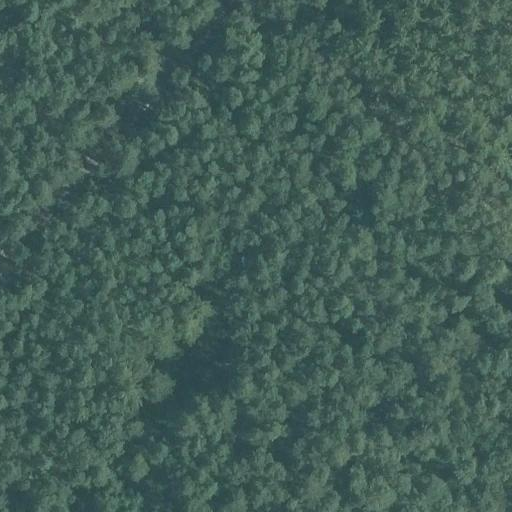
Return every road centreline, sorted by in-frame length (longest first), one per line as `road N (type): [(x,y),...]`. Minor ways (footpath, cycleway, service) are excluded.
road 1 (track): [(236,0),(0,270)]
road 2 (track): [(511,225),(258,0)]
